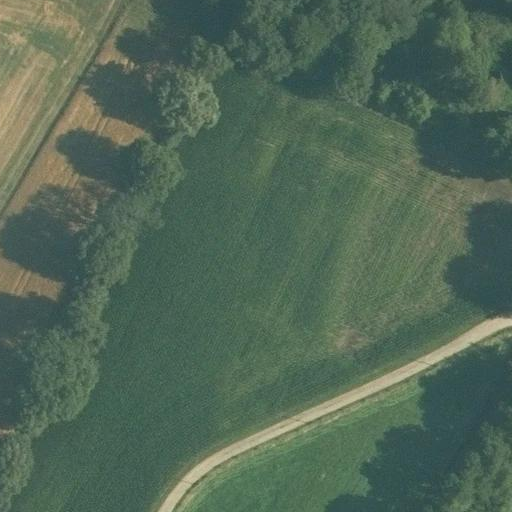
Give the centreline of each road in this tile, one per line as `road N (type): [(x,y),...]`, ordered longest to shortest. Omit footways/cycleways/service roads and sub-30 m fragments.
road 1 (unclassified): [(511,320),(236,445),(177,486),(164,511)]
road 2 (track): [(0,200),(113,0)]
